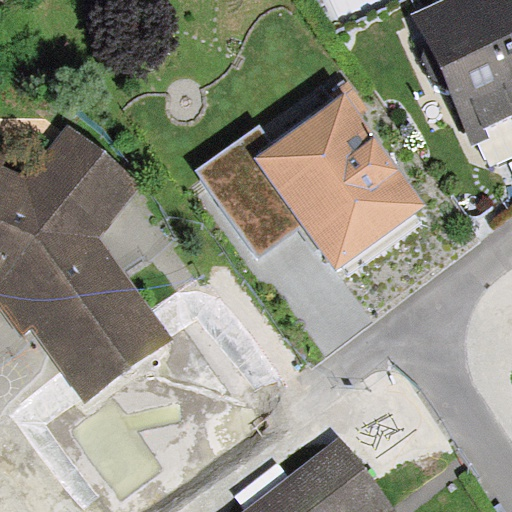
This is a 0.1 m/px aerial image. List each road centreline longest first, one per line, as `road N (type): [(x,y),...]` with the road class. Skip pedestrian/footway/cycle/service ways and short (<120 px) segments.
road 1 (residential): [(396,340),(167,511)]
road 2 (residential): [(396,340),(507,511)]
road 3 (residential): [(511,253),(396,340)]
